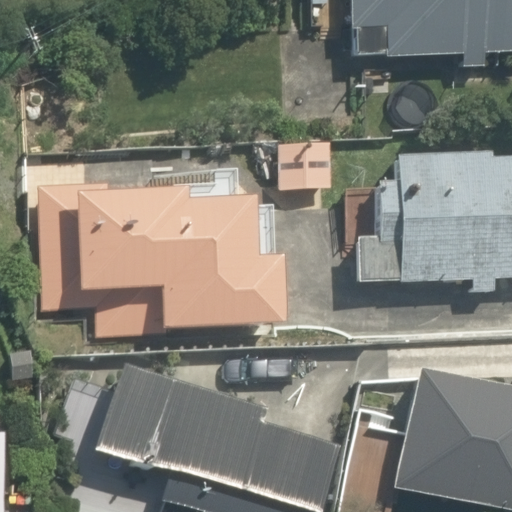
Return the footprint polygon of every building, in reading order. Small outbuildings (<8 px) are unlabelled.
[(479,52),(511,52),(511,0),(345,0),(344,50),(454,51),(454,66),(478,66),(479,52)] [(511,150),(380,154),(382,235),(352,236),(354,283),(465,280),(465,298),(487,298),(486,277),(511,276),(511,150)] [(88,314),(88,345),(149,344),(149,329),(254,328),(253,188),(32,190),(33,315),(88,314)] [(511,380),(410,366),(392,491),(511,508),(511,380)] [(0,497),(13,420),(0,406),(0,497)]
